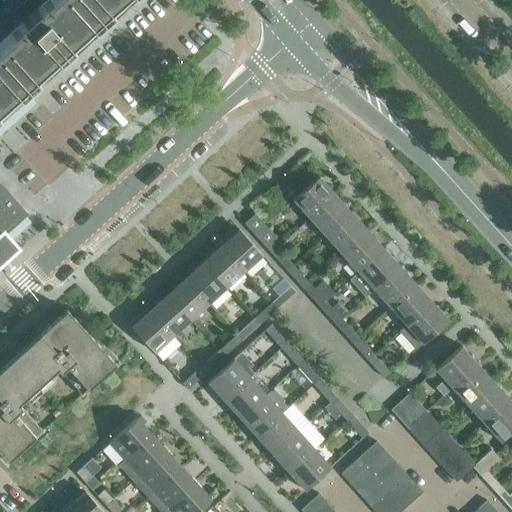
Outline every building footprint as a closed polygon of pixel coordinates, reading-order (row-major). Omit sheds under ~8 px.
[(21,22),(0,40),(0,58),(22,83),(97,15),(83,0),(45,0),(36,8),(35,7),(34,8),(30,4),(17,15),(18,16),(19,17),(21,20),(20,21),(21,22)] [(83,0),(97,15),(113,0),(83,0)] [(0,103),(22,83),(0,58),(0,103)] [(0,238),(25,216),(27,213),(9,193),(0,182),(0,123),(29,97),(33,93),(32,93),(28,89),(28,88),(27,88),(26,87),(22,83),(0,103),(0,238)] [(308,218),(335,194),(318,176),(292,200),(308,218)] [(308,218),(324,236),(351,212),(335,194),(308,218)] [(351,212),(324,236),(341,254),(367,230),(351,212)] [(244,223),(270,252),(276,247),(271,241),(276,237),(254,214),(244,223)] [(238,228),(220,245),(244,271),(262,255),(238,228)] [(341,254),(357,271),(383,248),(367,230),(341,254)] [(244,271),(220,245),(202,261),(226,287),(244,271)] [(286,270),(292,265),(276,247),(270,252),(286,270)] [(383,248),(357,271),(373,289),(399,265),(383,248)] [(202,261),(184,277),(208,303),(226,287),(202,261)] [(286,270),(302,288),(308,283),(292,265),(286,270)] [(373,289),(389,307),(415,283),(399,265),(373,289)] [(190,320),(208,303),(184,277),(166,293),(190,320)] [(325,300),(308,283),(302,288),(319,306),(325,300)] [(389,307),(405,325),(431,301),(415,283),(389,307)] [(289,285),(271,302),(277,308),(295,291),(289,285)] [(172,336),(190,320),(166,293),(148,309),(172,336)] [(319,306),(335,324),(341,318),(325,300),(319,306)] [(448,319),(431,301),(405,325),(398,331),(414,350),(448,319)] [(271,302),(266,307),(253,318),(259,324),(277,308),(271,302)] [(66,309),(12,358),(37,386),(57,369),(81,395),(115,364),(66,309)] [(154,352),(172,336),(148,309),(141,316),(138,313),(129,321),(132,324),(130,326),(154,352)] [(241,340),(259,324),(253,318),(236,334),(241,340)] [(335,324),(340,329),(351,341),(357,336),(341,318),(335,324)] [(264,330),(281,348),(287,343),(270,324),(264,330)] [(223,356),(241,340),(236,334),(218,350),(223,356)] [(351,341),(367,359),(373,354),(357,336),(351,341)] [(303,361),(287,343),(281,348),(297,366),(303,361)] [(435,388),(442,395),(451,387),(477,364),(461,345),(434,369),(444,380),(435,388)] [(205,372),(211,367),(223,356),(218,350),(200,366),(205,372)] [(207,382),(223,400),(250,376),(245,371),(253,364),(241,351),(207,382)] [(389,372),(373,354),(367,359),(383,377),(389,372)] [(37,386),(12,358),(0,369),(0,453),(7,462),(42,430),(18,404),(37,386)] [(297,366),(313,384),(319,378),(303,361),(297,366)] [(451,387),(467,405),(493,381),(477,364),(451,387)] [(187,389),(205,372),(200,366),(182,383),(187,389)] [(266,394),(250,376),(223,400),(239,418),(266,394)] [(335,396),(319,378),(313,384),(329,402),(335,396)] [(467,405),(483,423),(509,399),(493,381),(467,405)] [(271,390),(266,394),(239,418),(255,436),(282,412),(288,407),(283,401),(283,399),(276,391),(271,390)] [(390,409),(398,418),(417,401),(409,392),(390,409)] [(335,396),(329,402),(345,419),(351,414),(335,396)] [(500,441),(511,429),(511,401),(509,399),(483,423),(500,441)] [(426,410),(417,401),(398,418),(407,427),(426,410)] [(415,437),(434,420),(426,410),(407,427),(415,437)] [(298,430),(282,412),(255,436),(271,454),(298,430)] [(368,432),(351,414),(345,419),(362,438),(368,432)] [(136,417),(108,443),(124,460),(152,434),(136,417)] [(442,428),(434,420),(415,437),(423,445),(442,428)] [(430,454),(449,437),(442,428),(423,445),(430,454)] [(271,454),(287,471),(314,448),(298,430),(271,454)] [(166,450),(152,434),(124,460),(138,476),(166,450)] [(364,437),(338,462),(345,468),(370,443),(364,437)] [(458,446),(449,437),(430,454),(439,463),(458,446)] [(383,449),(376,441),(358,457),(366,465),(383,449)] [(448,473),(467,456),(458,446),(439,463),(448,473)] [(314,448),(287,471),(304,490),(330,466),(314,448)] [(383,449),(366,465),(373,474),(391,458),(383,449)] [(499,458),(490,449),(474,464),(472,466),(472,467),(496,494),(502,488),(486,470),(499,458)] [(166,450),(138,476),(152,492),(181,466),(166,450)] [(474,464),(467,456),(448,473),(456,481),(472,467),(472,466),(474,464)] [(340,473),(348,481),(366,465),(358,457),(340,473)] [(399,466),(391,458),(373,474),(381,482),(399,466)] [(366,465),(348,481),(355,490),(373,474),(366,465)] [(82,466),(76,472),(84,482),(91,476),(82,466)] [(152,492),(167,508),(195,482),(181,466),(152,492)] [(381,482),(388,490),(397,482),(406,474),(399,466),(381,482)] [(355,490),(363,498),(381,482),(373,474),(355,490)] [(406,474),(397,482),(413,500),(422,491),(406,474)] [(196,511),(210,499),(195,482),(167,508),(170,511),(196,511)] [(370,506),(379,498),(388,490),(381,482),(363,498),(370,506)] [(413,500),(397,482),(388,490),(404,508),(413,500)] [(511,498),(502,488),(496,494),(511,510),(511,498)] [(97,496),(105,505),(112,499),(104,490),(97,496)] [(235,497),(229,490),(220,499),(226,505),(235,497)] [(391,511),(398,511),(404,508),(388,490),(379,498),(391,511)] [(103,511),(85,491),(68,506),(73,511),(103,511)] [(300,509),(302,511),(314,511),(326,501),(318,493),(300,509)] [(370,506),(375,511),(391,511),(379,498),(370,506)] [(111,511),(117,511),(121,509),(112,499),(105,505),(111,511)] [(496,511),(486,500),(477,507),(481,511),(496,511)] [(330,511),(333,510),(326,501),(314,511),(330,511)]
